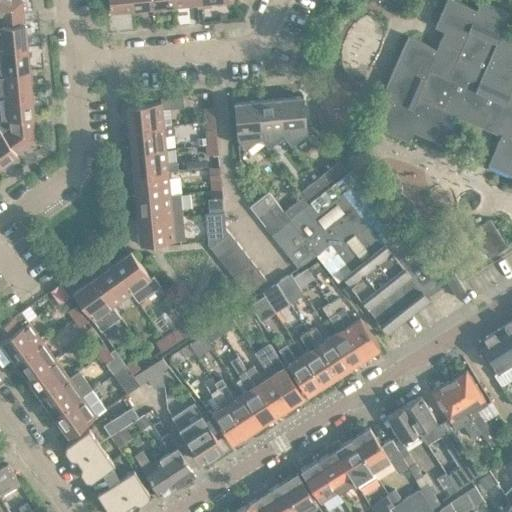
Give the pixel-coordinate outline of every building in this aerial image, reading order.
[(0,0),(0,14),(20,0),(0,0)] [(0,49),(26,47),(24,23),(23,23),(20,0),(0,14),(0,49)] [(108,0),(109,10),(131,7),(130,0),(108,0)] [(174,0),(152,0),(153,5),(162,4),(162,8),(175,7),(174,3),(174,0)] [(511,36),(501,31),(510,12),(509,12),(481,0),(479,0),(476,9),(456,0),(445,0),(435,25),(434,25),(444,30),(436,48),(407,35),(406,36),(407,36),(395,64),(394,64),(394,65),(382,92),(381,93),(391,98),(378,126),(379,127),(380,126),(407,139),(408,139),(412,130),(440,142),(441,143),(453,114),(481,126),(482,127),(484,121),(493,125),(490,130),(491,131),(492,130),(500,134),(487,163),(488,164),(488,163),(511,173),(511,184),(511,185),(511,184),(511,36)] [(0,49),(0,72),(29,69),(26,47),(0,49)] [(0,95),(31,92),(29,69),(0,72),(0,95)] [(33,116),(31,97),(31,92),(0,95),(0,119),(9,118),(9,128),(34,139),(32,116),(33,116)] [(126,105),(128,126),(128,128),(162,125),(161,108),(181,106),(180,94),(158,96),(159,101),(151,102),(127,104),(126,105)] [(306,130),(303,95),(279,98),(283,133),(290,143),(306,130)] [(279,98),(257,100),(260,136),(267,145),(282,133),(283,133),(279,98)] [(260,136),(257,100),(233,102),(236,136),(245,147),(260,135),(260,136)] [(203,109),(204,121),(214,120),(213,108),(203,109)] [(215,133),(214,120),(204,121),(205,134),(215,133)] [(128,128),(131,151),(165,148),(162,125),(128,128)] [(0,131),(0,164),(16,153),(15,153),(34,139),(9,128),(2,133),(0,131)] [(216,143),(206,144),(207,153),(217,152),(216,143)] [(166,162),(165,148),(131,151),(133,174),(167,170),(177,170),(176,161),(166,162)] [(344,168),(338,160),(317,177),(323,185),(344,168)] [(209,166),(210,179),(211,188),(221,188),(219,165),(209,166)] [(297,228),(305,238),(312,248),(316,253),(315,254),(335,280),(342,275),(384,242),(384,241),(398,231),(351,169),(307,204),(303,206),(289,218),(290,219),(297,228)] [(169,193),(167,170),(133,174),(135,197),(169,193)] [(308,196),(323,185),(317,177),(302,189),(308,196)] [(222,197),(221,188),(211,188),(212,198),(222,197)] [(248,205),(256,215),(275,200),(267,191),(248,205)] [(181,215),(179,192),(169,193),(135,197),(137,219),(171,216),(181,215)] [(303,206),(298,199),(283,210),(289,218),(303,206)] [(256,215),(263,224),(282,209),(275,200),(256,215)] [(283,210),(282,209),(263,224),(271,234),(290,219),(289,218),(283,210)] [(206,213),(209,246),(228,231),(224,226),(223,211),(206,213)] [(181,215),(171,216),(137,219),(140,243),(184,239),(181,215)] [(488,219),(471,229),(488,257),(505,246),(506,246),(489,218),(488,219)] [(271,234),(278,243),(297,228),(290,219),(271,234)] [(278,243),(286,253),(305,238),(297,228),(278,243)] [(228,231),(209,246),(217,256),(236,241),(228,231)] [(354,291),(380,324),(436,279),(398,231),(384,241),(384,242),(342,275),(347,282),(354,291)] [(312,248),(305,238),(286,253),(297,267),(315,254),(316,253),(312,248)] [(217,256),(224,265),(243,250),(236,241),(217,256)] [(110,264),(130,292),(136,300),(156,286),(130,250),(110,264)] [(243,250),(224,265),(232,274),(251,260),(243,250)] [(232,274),(239,284),(258,269),(251,260),(232,274)] [(306,267),(311,275),(320,270),(315,262),(306,267)] [(112,305),(130,292),(110,264),(92,277),(112,305)] [(313,277),(311,275),(306,267),(292,277),(299,287),(313,277)] [(247,294),(266,279),(258,269),(239,284),(247,294)] [(290,272),(275,282),(276,282),(281,290),(287,299),(301,290),(299,287),(292,277),(290,272)] [(443,277),(448,284),(457,279),(453,272),(443,277)] [(98,327),(118,313),(112,305),(92,277),(72,291),(98,327)] [(461,285),(457,279),(448,284),(452,290),(461,285)] [(275,282),(261,291),(263,295),(273,309),(287,299),(281,290),(276,282),(275,282)] [(348,295),(354,291),(347,282),(341,287),(348,295)] [(456,297),(465,292),(461,285),(452,290),(456,297)] [(273,309),(263,295),(249,304),(260,321),(274,311),(273,309)] [(321,306),(337,330),(330,335),(351,367),(358,363),(358,359),(364,356),(335,311),(328,301),(321,306)] [(67,309),(73,317),(81,312),(75,304),(67,309)] [(342,306),(335,311),(364,356),(369,353),(372,353),(379,349),(378,347),(378,346),(359,316),(351,321),(342,306)] [(73,317),(78,325),(86,320),(81,312),(73,317)] [(0,340),(11,356),(14,360),(42,340),(28,320),(20,326),(12,316),(0,324),(0,338),(1,340),(0,340)] [(223,333),(231,328),(224,316),(215,321),(223,333)] [(511,319),(498,327),(511,348),(511,319)] [(186,321),(175,328),(181,336),(191,329),(186,321)] [(223,333),(215,321),(206,327),(214,339),(223,333)] [(314,325),(306,329),(335,374),(340,371),(344,372),(351,367),(330,335),(323,339),(314,325)] [(511,348),(498,327),(478,340),(497,371),(508,364),(511,370),(511,348)] [(308,349),(301,353),(322,385),(329,381),(330,378),(335,374),(306,329),(299,334),(308,349)] [(163,337),(155,342),(161,351),(169,345),(163,337)] [(189,343),(194,351),(197,356),(206,350),(197,337),(189,343)] [(55,358),(42,340),(14,360),(27,378),(55,358)] [(93,347),(99,354),(107,349),(102,341),(93,347)] [(297,399),(303,395),(269,342),(255,352),(269,374),(290,407),(297,402),(297,399)] [(180,349),(185,357),(194,351),(189,343),(180,349)] [(315,390),(322,385),(301,353),(294,358),(285,343),(277,348),(306,393),(312,389),(315,390)] [(110,352),(107,349),(99,354),(113,373),(125,364),(114,349),(110,352)] [(230,360),(248,388),(241,392),(261,425),(268,420),(269,417),(274,414),(246,369),(237,355),(230,360)] [(162,357),(133,375),(139,384),(147,378),(152,386),(163,385),(161,369),(168,365),(162,357)] [(68,377),(55,358),(27,378),(40,397),(68,377)] [(133,374),(141,369),(133,358),(125,364),(133,374)] [(139,384),(133,375),(125,364),(113,373),(127,392),(139,384)] [(253,364),(246,369),(274,414),(279,410),(283,411),(290,407),(269,374),(262,378),(253,364)] [(462,368),(452,374),(453,377),(448,380),(480,433),(485,442),(494,437),(484,420),(497,411),(491,401),(487,403),(465,369),(463,371),(462,368)] [(91,388),(78,370),(68,377),(40,397),(54,415),(91,388)] [(211,377),(204,381),(220,405),(211,411),(231,441),(232,441),(233,443),(240,438),(241,435),(246,432),(218,387),(214,382),(211,377)] [(241,392),(234,397),(222,377),(214,382),(218,387),(246,432),(251,429),(254,429),(261,425),(241,392)] [(463,424),(471,438),(480,433),(448,380),(443,383),(442,381),(432,387),(433,389),(431,390),(456,429),(463,424)] [(105,408),(91,388),(54,415),(68,435),(105,408)] [(420,394),(403,405),(421,434),(426,442),(439,435),(444,432),(438,423),(438,422),(420,394)] [(193,402),(180,411),(172,416),(179,427),(179,428),(201,461),(204,459),(209,458),(219,451),(218,450),(222,447),(200,414),(193,402)] [(132,403),(124,408),(132,420),(140,415),(132,403)] [(404,445),(421,434),(403,405),(386,415),(396,433),(404,445)] [(124,425),(132,420),(124,408),(116,413),(124,425)] [(116,430),(124,425),(116,413),(109,418),(116,430)] [(141,430),(149,425),(142,414),(134,419),(141,430)] [(116,430),(109,418),(101,423),(109,435),(116,430)] [(444,418),(438,422),(438,423),(444,432),(439,435),(458,466),(446,474),(456,490),(479,475),(462,448),(455,436),(444,418)] [(130,436),(124,425),(116,430),(109,435),(116,445),(130,436)] [(368,426),(351,437),(371,470),(388,459),(396,472),(406,466),(389,438),(379,444),(368,426)] [(65,444),(64,450),(69,457),(75,458),(80,466),(80,472),(85,479),(90,480),(114,464),(88,428),(65,444)] [(167,432),(160,436),(169,451),(159,457),(177,483),(194,472),(167,432)] [(340,443),(337,438),(331,443),(354,480),(358,487),(376,476),(371,470),(351,437),(340,443)] [(324,447),(327,452),(317,458),(337,490),(354,480),(331,443),(324,447)] [(141,449),(134,454),(159,494),(177,483),(159,457),(150,463),(141,449)] [(320,501),(337,490),(317,458),(300,469),(320,501)] [(438,502),(432,493),(433,488),(417,461),(408,467),(420,488),(419,489),(430,507),(438,502)] [(0,495),(20,484),(16,477),(7,463),(0,467),(0,495)] [(133,468),(96,492),(108,511),(124,511),(125,507),(134,501),(139,503),(147,498),(148,492),(133,468)] [(436,474),(448,493),(454,489),(442,470),(436,474)] [(478,477),(485,487),(495,480),(488,470),(478,477)] [(279,482),(297,511),(303,511),(316,504),(296,472),(279,482)] [(273,511),(297,511),(279,482),(268,489),(265,484),(259,488),(273,511)] [(470,508),(482,500),(473,486),(461,494),(470,508)] [(245,504),(249,511),(273,511),(259,488),(252,492),(255,497),(245,504)] [(432,511),(418,489),(401,499),(394,504),(388,508),(389,510),(386,511),(432,511)] [(388,493),(394,504),(401,499),(395,489),(388,493)] [(373,511),(376,511),(392,503),(387,494),(370,505),(373,511)] [(463,511),(470,508),(461,494),(449,502),(453,511),(463,511)] [(32,511),(30,509),(29,509),(25,502),(16,507),(19,511),(32,511)] [(440,508),(437,511),(453,511),(449,502),(440,508)]
